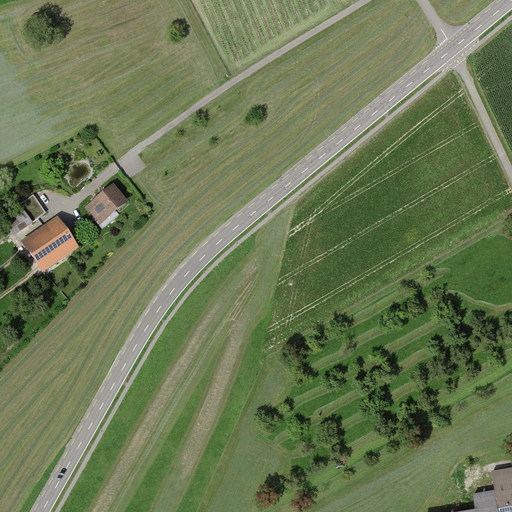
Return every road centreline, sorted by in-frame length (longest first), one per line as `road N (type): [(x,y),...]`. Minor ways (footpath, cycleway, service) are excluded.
road 1 (secondary): [(43,511),(144,332),(186,276),(511,0)]
road 2 (track): [(511,171),(452,49)]
